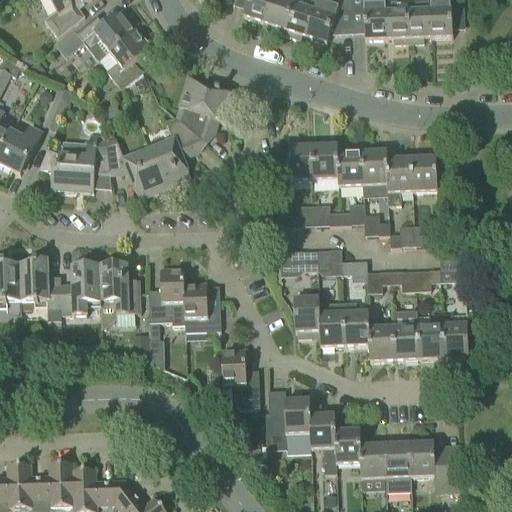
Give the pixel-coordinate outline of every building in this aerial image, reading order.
[(92,3),(90,0),(48,0),(56,16),(44,26),(58,43),(85,22),(76,11),(92,3)] [(249,0),(243,22),(264,29),(272,2),(273,0),(249,0)] [(273,0),(272,2),(264,29),(270,31),(269,35),(284,40),(296,0),(273,0)] [(307,43),(316,16),(314,15),(317,5),(318,3),(310,0),(296,0),(284,40),(297,44),(299,40),(307,43)] [(352,18),(351,0),(338,0),(339,12),(317,5),(314,15),(316,16),(307,43),(327,49),(337,19),(352,18)] [(351,0),(352,18),(364,18),(365,46),(386,45),(385,17),(387,17),(386,6),(373,6),(372,0),(351,0)] [(428,0),(429,4),(429,5),(429,15),(431,15),(432,43),(453,42),(452,14),(464,14),(463,0),(428,0)] [(407,16),(408,16),(409,49),(424,48),(424,43),(432,43),(431,15),(429,15),(429,5),(407,6),(407,16)] [(408,16),(407,16),(397,16),(396,6),(386,6),(387,17),(385,17),(386,45),(394,45),(394,49),(409,49),(408,16)] [(109,57),(137,35),(121,15),(102,31),(95,22),(99,19),(98,19),(75,37),(89,55),(98,66),(109,57)] [(137,35),(109,57),(117,68),(106,77),(121,95),(144,76),(140,78),(133,70),(153,55),(137,35)] [(0,98),(10,79),(16,82),(22,71),(6,62),(0,73),(0,98)] [(39,67),(30,74),(37,83),(42,79),(43,73),(39,67)] [(188,82),(182,101),(179,113),(180,113),(176,124),(206,148),(214,139),(218,126),(226,128),(235,101),(221,96),(221,95),(217,94),(217,91),(188,82)] [(55,135),(67,107),(71,98),(59,94),(44,131),(55,135)] [(110,95),(103,101),(107,105),(114,100),(110,95)] [(0,156),(10,137),(0,131),(0,124),(3,118),(0,116),(0,156)] [(198,157),(206,148),(176,124),(166,128),(173,146),(149,155),(165,194),(191,184),(183,164),(198,157)] [(0,168),(20,179),(41,138),(30,132),(25,141),(11,134),(10,137),(0,156),(0,168)] [(115,143),(105,147),(110,180),(122,179),(127,177),(139,204),(165,194),(149,155),(124,165),(115,143)] [(312,145),(314,185),(338,184),(338,192),(339,192),(337,151),(336,151),(335,144),(334,144),(334,147),(328,147),(328,144),(312,145)] [(86,161),(59,160),(47,154),(39,175),(51,176),(50,195),(93,198),(94,179),(110,180),(105,147),(87,145),(86,161)] [(278,207),(291,206),(290,186),(314,185),(312,145),(312,147),(304,147),(303,145),(289,146),(289,153),(288,153),(289,178),(277,179),(278,207)] [(339,192),(363,191),(362,158),(338,159),(337,151),(339,192)] [(387,190),(386,157),(362,158),(363,191),(387,190)] [(387,157),(386,157),(387,190),(388,211),(401,210),(401,198),(412,197),(411,164),(387,165),(387,157)] [(436,163),(411,164),(412,197),(437,196),(436,163)] [(340,231),(339,218),(330,218),(331,231),(329,231),(340,231)] [(339,218),(340,231),(351,231),(350,218),(339,218)] [(301,232),(301,220),(290,220),(291,233),(302,232),(301,232)] [(365,242),(389,241),(390,240),(389,228),(378,228),(378,220),(364,221),(365,242)] [(439,251),(439,238),(428,239),(429,251),(428,251),(428,252),(439,251)] [(401,253),(400,240),(390,240),(390,241),(389,241),(390,253),(401,253)] [(330,256),(316,257),(317,277),(322,281),(342,280),(341,268),(342,268),(341,255),(330,255),(330,256)] [(284,257),(279,257),(280,270),(292,270),(303,269),(304,277),(317,277),(316,257),(303,257),(292,257),(284,257)] [(439,261),(440,275),(440,288),(465,287),(464,260),(439,261)] [(60,292),(60,283),(48,283),(47,266),(33,266),(33,270),(19,271),(20,307),(35,307),(35,314),(47,314),(48,327),(61,327),(61,321),(60,321),(60,313),(61,313),(60,292)] [(20,307),(19,271),(5,271),(5,267),(0,267),(0,315),(7,315),(7,307),(20,307)] [(342,268),(341,268),(342,280),(353,280),(352,267),(342,268)] [(141,318),(140,286),(139,287),(139,290),(130,290),(128,286),(127,271),(99,272),(101,313),(100,313),(100,334),(106,334),(116,324),(116,319),(141,318)] [(87,320),(86,313),(100,313),(101,313),(99,272),(71,273),(71,289),(69,292),(60,292),(61,313),(60,313),(60,321),(61,321),(87,320)] [(185,331),(184,289),(183,273),(160,274),(161,301),(150,301),(149,296),(148,296),(150,328),(173,327),(173,332),(185,331)] [(415,277),(416,297),(431,296),(431,288),(440,288),(440,275),(428,276),(429,277),(415,277)] [(391,290),(391,277),(366,278),(367,291),(382,290),(391,290)] [(416,289),(415,277),(402,277),(391,277),(391,290),(401,290),(416,289)] [(219,314),(208,315),(207,288),(184,289),(185,331),(186,338),(221,337),(220,310),(219,309),(219,314)] [(321,353),(319,310),(319,303),(293,304),(295,338),(297,338),(297,343),(312,343),(312,337),(319,337),(320,353),(321,353)] [(369,367),(370,367),(368,317),(356,318),(355,308),(343,309),(344,318),(345,352),(369,351),(369,367)] [(345,352),(344,318),(343,309),(319,310),(321,353),(345,352)] [(394,366),(419,365),(417,332),(417,316),(393,317),(393,333),(394,366)] [(369,317),(368,317),(370,367),(394,366),(393,333),(369,333),(369,317)] [(454,318),(442,319),(442,331),(443,364),(468,363),(467,330),(454,330),(454,318)] [(419,365),(443,364),(442,331),(442,319),(430,319),(431,331),(417,332),(419,365)] [(50,348),(45,353),(45,362),(59,362),(58,347),(50,348)] [(246,381),(245,355),(222,356),(223,392),(235,391),(236,411),(240,414),(260,413),(258,376),(257,376),(257,381),(246,381)] [(310,405),(284,406),(285,419),(265,419),(266,445),(286,445),(286,455),(311,454),(311,438),(310,421),(310,405)] [(335,420),(310,421),(311,438),(311,454),(324,454),(324,480),(336,480),(336,469),(336,453),(335,436),(335,420)] [(360,435),(335,436),(336,453),(336,469),(360,468),(361,451),(360,435)] [(409,449),(410,482),(435,481),(435,498),(461,497),(459,460),(434,461),(434,448),(409,449)] [(410,482),(409,449),(385,450),(386,483),(387,483),(387,497),(412,496),(412,482),(410,482)] [(385,450),(361,451),(360,468),(361,484),(386,483),(385,450)] [(49,481),(31,482),(31,506),(49,505),(49,511),(52,511),(72,511),(73,475),(72,468),(48,469),(49,481)] [(31,511),(31,506),(31,482),(31,470),(7,471),(7,483),(0,482),(0,506),(8,507),(8,511),(31,511)] [(95,511),(95,510),(114,510),(126,486),(96,487),(95,475),(73,475),(72,511),(71,511),(95,511)] [(145,510),(126,486),(114,510),(115,511),(161,511),(155,503),(145,510)]
